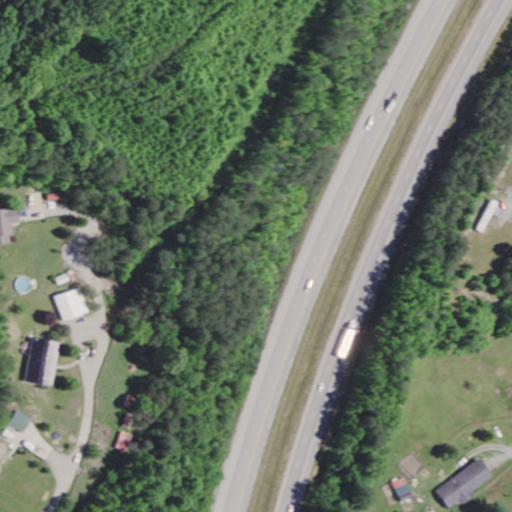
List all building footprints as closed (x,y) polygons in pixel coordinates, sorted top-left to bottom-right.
[(0,211),(0,245),(19,245),(18,225),(25,225),(24,210),(0,211)] [(92,314),(83,289),(58,298),(67,323),(92,314)] [(26,383),(52,388),(61,344),(35,339),(26,383)] [(9,426),(24,434),(32,419),(18,411),(9,426)] [(113,449),(125,453),(130,436),(118,433),(113,449)] [(447,510),(494,480),(482,461),(435,491),(447,510)]
